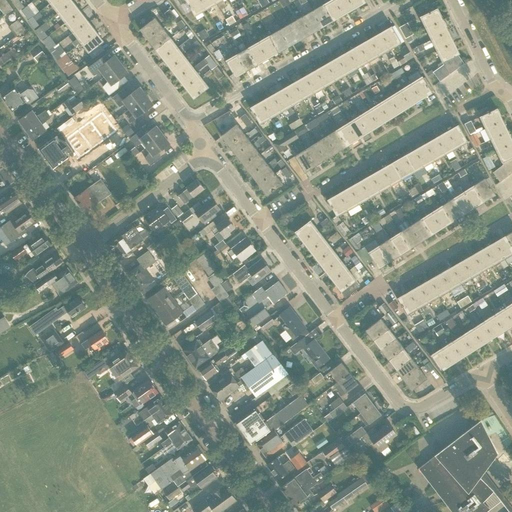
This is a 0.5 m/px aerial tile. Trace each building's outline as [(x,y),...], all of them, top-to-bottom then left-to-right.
[(4,0),(0,0),(0,10),(4,15),(12,10),(4,0)] [(71,0),(54,0),(50,3),(58,13),(73,1),(71,0)] [(200,0),(185,0),(195,16),(206,10),(200,0)] [(200,0),(206,10),(217,3),(214,0),(200,0)] [(330,0),(323,4),(333,21),(344,15),(335,0),(330,0)] [(335,0),(344,15),(355,8),(349,0),(335,0)] [(349,0),(355,8),(366,2),(364,0),(349,0)] [(73,1),(58,13),(65,23),(81,11),(73,1)] [(32,17),(39,11),(32,2),(22,10),(29,19),(32,17)] [(312,10),(322,27),(333,21),(323,4),(312,10)] [(243,7),(236,11),(240,19),(248,14),(243,7)] [(443,20),(437,8),(420,17),(425,28),(443,20)] [(302,17),(311,33),(322,27),(312,10),(302,17)] [(81,11),(65,23),(73,33),(88,21),(81,11)] [(29,19),(27,20),(33,28),(38,25),(32,17),(29,19)] [(291,23),(300,40),(311,33),(302,17),(291,23)] [(155,18),(140,29),(147,40),(163,28),(155,18)] [(16,35),(25,29),(18,19),(9,26),(16,35)] [(448,31),(443,20),(425,28),(431,40),(448,31)] [(88,21),(73,33),(77,39),(80,42),(81,43),(96,31),(88,21)] [(280,29),(290,46),(300,40),(291,23),(280,29)] [(407,23),(400,28),(406,38),(413,34),(407,23)] [(35,30),(43,40),(48,36),(40,26),(35,30)] [(392,26),(380,33),(390,50),(401,43),(392,26)] [(163,28),(147,40),(155,49),(170,38),(163,28)] [(269,35),(279,52),(290,46),(280,29),(269,35)] [(190,30),(186,33),(190,38),(194,35),(193,34),(190,30)] [(96,31),(81,43),(88,53),(104,41),(96,31)] [(454,42),(448,31),(431,40),(437,51),(454,42)] [(390,50),(380,33),(370,39),(379,56),(390,50)] [(49,35),(48,36),(43,40),(50,50),(56,45),(49,35)] [(258,42),(268,59),(279,52),(269,35),(258,42)] [(223,36),(213,42),(216,46),(222,42),(223,45),(227,43),(225,40),(226,40),(223,36)] [(170,38),(155,49),(163,59),(178,47),(170,38)] [(359,45),(369,62),(379,56),(370,39),(359,45)] [(248,48),(257,65),(268,59),(258,42),(248,48)] [(437,51),(442,62),(447,60),(452,57),(458,55),(460,54),(454,42),(437,51)] [(50,50),(49,50),(57,61),(66,54),(58,43),(56,45),(50,50)] [(358,68),(369,62),(359,45),(348,51),(358,68)] [(38,46),(30,52),(38,62),(46,56),(38,46)] [(0,66),(1,68),(19,55),(14,47),(0,57),(0,66)] [(178,47),(163,59),(170,69),(186,57),(178,47)] [(237,54),(246,71),(257,65),(248,48),(237,54)] [(218,50),(213,53),(217,60),(223,57),(218,50)] [(114,55),(113,56),(109,51),(88,68),(95,76),(101,71),(105,76),(121,64),(114,55)] [(337,58),(347,75),(358,68),(348,51),(337,58)] [(237,54),(226,61),(235,78),(246,71),(237,54)] [(193,67),(178,79),(186,89),(201,77),(197,72),(208,63),(206,60),(210,57),(209,55),(193,67)] [(458,55),(452,57),(459,67),(464,64),(458,55)] [(186,57),(170,69),(178,79),(193,67),(186,57)] [(452,57),(447,60),(454,70),(459,67),(452,57)] [(326,64),(336,81),(347,75),(337,58),(326,64)] [(447,60),(442,62),(441,62),(450,74),(454,70),(447,60)] [(72,61),(62,68),(68,76),(78,69),(72,61)] [(438,64),(438,67),(445,77),(450,74),(441,62),(438,64)] [(128,72),(121,64),(105,76),(109,81),(102,86),(109,95),(120,86),(116,81),(128,72)] [(316,70),(325,87),(336,81),(326,64),(316,70)] [(217,66),(211,71),(218,80),(224,75),(217,66)] [(438,67),(438,69),(433,72),(439,81),(445,77),(438,67)] [(305,76),(314,93),(325,87),(316,70),(305,76)] [(294,83),(304,100),(314,93),(305,76),(294,83)] [(371,76),(364,80),(367,85),(374,81),(371,76)] [(411,83),(422,99),(432,93),(422,76),(411,83)] [(73,77),(68,81),(72,86),(77,82),(73,77)] [(201,77),(186,89),(193,99),(209,87),(201,78),(201,77)] [(66,82),(56,88),(60,93),(69,86),(66,82)] [(283,89),(293,106),(304,100),(294,83),(283,89)] [(401,90),(411,106),(422,99),(411,83),(401,90)] [(1,96),(12,111),(25,102),(28,105),(38,97),(38,96),(37,97),(32,90),(27,90),(24,92),(22,90),(19,93),(14,87),(1,96)] [(126,103),(130,108),(131,107),(146,96),(139,87),(128,96),(123,89),(112,97),(120,108),(126,103)] [(272,95),(282,112),(293,106),(283,89),(272,95)] [(390,96),(400,113),(411,106),(401,90),(390,96)] [(261,101),(271,118),(282,112),(272,95),(261,101)] [(153,105),(146,96),(131,107),(130,108),(133,113),(128,118),(136,128),(147,120),(142,113),(153,105)] [(379,103),(390,119),(400,113),(390,96),(379,103)] [(78,97),(69,103),(76,112),(84,105),(78,97)] [(261,101),(250,108),(260,125),(271,118),(261,101)] [(369,110),(379,126),(390,119),(379,103),(369,110)] [(479,117),(485,128),(503,120),(497,108),(479,117)] [(32,110),(18,120),(25,130),(48,113),(45,109),(36,116),(32,110)] [(358,116),(368,133),(379,126),(369,110),(358,116)] [(48,113),(25,130),(32,140),(40,134),(46,129),(42,124),(51,117),(48,113)] [(101,114),(89,123),(103,142),(106,139),(111,135),(114,133),(105,120),(108,118),(105,114),(102,116),(101,114)] [(245,114),(240,118),(246,127),(252,123),(245,114)] [(348,123),(358,139),(368,133),(358,116),(348,123)] [(471,120),(464,124),(469,134),(476,131),(471,120)] [(485,128),(490,140),(508,131),(503,120),(485,128)] [(294,122),(289,125),(292,130),(297,127),(294,122)] [(79,130),(77,131),(91,150),(103,142),(89,123),(79,130)] [(337,129),(347,146),(358,139),(348,123),(337,129)] [(236,124),(221,136),(229,146),(244,134),(236,124)] [(74,133),(64,140),(78,159),(91,150),(77,131),(79,130),(76,125),(71,129),(74,133)] [(128,125),(122,129),(128,137),(134,133),(128,125)] [(305,125),(300,128),(303,134),(308,130),(305,125)] [(468,142),(458,125),(447,131),(456,148),(468,142)] [(146,147),(163,135),(156,126),(144,135),(141,130),(130,139),(136,146),(143,142),(146,147)] [(254,129),(247,134),(250,138),(257,133),(254,129)] [(326,136),(337,153),(347,146),(337,129),(326,136)] [(274,143),(279,153),(286,149),(284,146),(298,138),(294,131),(274,143)] [(436,137),(446,154),(456,148),(447,131),(436,137)] [(511,143),(511,139),(508,131),(490,140),(496,151),(511,143)] [(244,134),(229,146),(236,156),(252,144),(244,134)] [(481,144),(476,134),(470,137),(475,147),(481,144)] [(163,135),(146,147),(150,152),(145,158),(151,165),(161,157),(158,152),(169,143),(163,135)] [(57,136),(39,149),(53,168),(74,153),(65,141),(62,143),(57,136)] [(263,136),(256,141),(259,145),(266,140),(263,136)] [(316,143),(326,159),(337,153),(326,136),(316,143)] [(425,144),(435,160),(446,154),(436,137),(425,144)] [(305,149),(315,166),(326,159),(316,143),(305,149)] [(511,157),(511,143),(496,151),(502,163),(505,161),(510,159),(511,157)] [(252,144),(236,156),(244,166),(259,154),(252,144)] [(414,150),(424,167),(435,160),(425,144),(414,150)] [(294,156),(305,173),(315,166),(305,149),(294,156)] [(403,156),(413,173),(424,167),(414,150),(403,156)] [(259,154),(244,166),(252,176),(267,164),(260,154),(259,154)] [(393,162),(402,179),(413,173),(403,156),(393,162)] [(511,171),(511,170),(505,161),(502,163),(503,165),(501,166),(508,175),(511,171)] [(382,168),(391,185),(402,179),(393,162),(382,168)] [(267,164),(252,176),(259,186),(275,174),(267,164)] [(508,175),(501,166),(497,169),(504,178),(508,175)] [(286,167),(281,171),(287,179),(292,175),(286,167)] [(371,175),(381,192),(391,185),(382,168),(371,175)] [(499,182),(504,178),(497,169),(492,173),(499,182)] [(275,174),(259,186),(267,196),(282,184),(275,174)] [(360,181),(370,198),(381,192),(371,175),(360,181)] [(474,185),(484,201),(495,194),(485,178),(474,185)] [(184,204),(204,189),(197,179),(186,187),(187,189),(182,193),(182,192),(178,195),(184,204)] [(74,198),(84,213),(97,203),(96,202),(108,193),(99,180),(74,198)] [(446,180),(443,182),(447,189),(449,192),(453,190),(446,180)] [(349,187),(359,204),(370,198),(360,181),(349,187)] [(463,192),(474,208),(484,201),(474,185),(463,192)] [(338,193),(348,210),(359,204),(349,187),(338,193)] [(453,198),(463,215),(474,208),(463,192),(453,198)] [(6,213),(22,203),(14,193),(6,199),(4,197),(0,199),(0,210),(3,209),(6,213)] [(338,193),(327,200),(337,217),(348,210),(338,193)] [(406,196),(399,200),(401,204),(408,200),(406,196)] [(442,205),(453,221),(463,215),(453,198),(442,205)] [(199,202),(190,209),(193,213),(193,214),(195,212),(205,224),(216,215),(214,213),(219,209),(212,199),(202,206),(199,202)] [(172,208),(178,217),(183,213),(177,204),(172,208)] [(440,224),(442,228),(453,221),(442,205),(432,212),(440,224)] [(159,207),(145,217),(146,219),(145,220),(148,225),(150,224),(154,230),(169,220),(171,223),(176,219),(168,207),(162,211),(159,207)] [(16,216),(0,227),(11,242),(26,231),(25,228),(34,221),(28,212),(18,219),(16,216)] [(425,224),(432,235),(442,228),(440,224),(432,212),(421,218),(425,224)] [(327,217),(320,222),(323,226),(329,221),(327,217)] [(230,231),(234,228),(227,218),(217,224),(216,226),(213,222),(209,224),(199,232),(203,236),(210,230),(219,242),(231,233),(230,231)] [(411,225),(421,242),(432,235),(425,224),(421,218),(411,225)] [(310,220),(295,232),(303,242),(318,230),(310,220)] [(350,233),(342,222),(336,226),(344,237),(350,233)] [(400,232),(411,248),(421,242),(411,225),(400,232)] [(107,245),(112,252),(139,233),(134,227),(121,236),(121,235),(107,245)] [(318,230),(303,242),(310,252),(326,240),(318,230)] [(390,239),(400,255),(411,248),(400,232),(390,239)] [(112,252),(119,262),(127,256),(128,257),(132,254),(131,253),(133,252),(130,249),(143,240),(139,233),(112,252)] [(348,240),(356,251),(362,247),(359,242),(363,239),(358,233),(348,240)] [(35,255),(51,244),(44,235),(29,246),(27,243),(15,252),(18,257),(26,251),(28,254),(32,251),(35,255)] [(495,242),(504,258),(511,254),(511,246),(506,235),(495,242)] [(246,238),(228,252),(237,264),(255,250),(246,238)] [(379,245),(389,262),(400,255),(390,239),(379,245)] [(326,240),(310,252),(318,262),(333,250),(326,240)] [(484,248),(494,265),(504,258),(495,242),(484,248)] [(226,243),(211,254),(216,261),(224,256),(223,254),(230,249),(226,243)] [(368,252),(379,269),(389,262),(379,245),(368,252)] [(348,246),(342,251),(347,256),(353,252),(348,246)] [(473,254),(483,271),(494,265),(484,248),(473,254)] [(127,274),(140,291),(154,280),(145,268),(156,261),(148,250),(138,258),(141,263),(127,274)] [(333,250),(318,262),(326,272),(341,260),(333,250)] [(199,263),(209,256),(205,252),(196,259),(199,263)] [(57,253),(43,263),(44,263),(35,270),(34,267),(32,269),(30,270),(29,271),(28,273),(27,274),(32,280),(33,278),(36,282),(51,272),(50,271),(63,262),(57,253)] [(462,260),(472,277),(483,271),(473,254),(462,260)] [(355,255),(350,258),(355,265),(360,261),(355,255)] [(199,263),(203,267),(212,261),(209,256),(199,263)] [(244,265),(234,273),(237,277),(240,281),(247,277),(251,274),(256,281),(271,271),(262,259),(247,269),(244,265)] [(341,260),(326,272),(333,282),(349,270),(341,260)] [(451,267),(461,283),(472,277),(462,260),(451,267)] [(203,267),(206,272),(215,265),(212,261),(203,267)] [(219,269),(215,265),(206,272),(209,276),(216,271),(219,269)] [(441,273),(450,290),(461,283),(451,267),(441,273)] [(78,282),(68,268),(56,276),(54,273),(36,286),(40,291),(51,283),(60,295),(78,282)] [(171,275),(175,280),(184,274),(179,269),(171,275)] [(333,282),(341,292),(346,297),(359,286),(355,281),(357,280),(349,270),(333,282)] [(216,271),(209,276),(207,278),(211,282),(219,276),(216,271)] [(430,279),(439,296),(450,290),(441,273),(430,279)] [(175,280),(179,285),(187,279),(184,274),(175,280)] [(214,287),(220,283),(223,281),(219,276),(211,282),(214,287)] [(179,285),(184,292),(192,286),(187,279),(179,285)] [(419,285),(429,302),(439,296),(430,279),(419,285)] [(274,303),(288,293),(279,281),(265,291),(262,287),(252,294),(259,303),(268,296),(274,303)] [(220,283),(214,287),(211,289),(215,295),(224,289),(220,283)] [(408,292),(418,309),(429,302),(419,285),(408,292)] [(504,285),(494,291),(497,296),(507,290),(504,285)] [(197,293),(192,286),(184,292),(189,299),(197,293)] [(165,287),(147,300),(156,312),(174,300),(165,287)] [(228,294),(224,289),(215,295),(219,300),(228,294)] [(408,292),(397,298),(407,315),(418,309),(408,292)] [(202,299),(197,293),(189,299),(193,305),(202,299)] [(468,296),(458,302),(461,308),(471,302),(468,296)] [(56,309),(30,327),(35,335),(68,312),(72,319),(77,316),(77,315),(86,309),(78,297),(64,307),(64,306),(57,311),(56,309)] [(205,304),(202,299),(193,305),(197,310),(205,304)] [(174,300),(156,312),(165,325),(183,312),(174,300)] [(242,313),(249,307),(244,301),(237,306),(242,313)] [(393,301),(389,305),(393,311),(398,307),(393,301)] [(384,302),(379,307),(393,325),(398,321),(384,302)] [(306,328),(290,307),(280,314),(286,322),(282,325),(293,339),(298,335),(298,334),(306,328)] [(255,326),(258,323),(270,315),(265,308),(249,319),(255,326)] [(494,315),(504,331),(511,326),(511,319),(504,308),(494,315)] [(196,321),(202,329),(218,318),(212,310),(196,321)] [(263,330),(275,321),(270,315),(258,323),(263,330)] [(483,321),(494,338),(504,331),(494,315),(483,321)] [(0,332),(9,327),(3,316),(0,318),(0,332)] [(381,318),(365,330),(373,340),(389,328),(381,318)] [(432,318),(426,322),(429,327),(435,323),(432,318)] [(424,321),(416,326),(420,333),(428,328),(424,321)] [(473,328),(483,345),(494,338),(483,321),(473,328)] [(389,328),(373,340),(381,350),(396,338),(389,328)] [(462,335),(473,351),(483,345),(473,328),(462,335)] [(54,330),(41,339),(50,351),(63,342),(54,330)] [(109,340),(102,330),(88,339),(88,340),(82,344),(85,350),(92,345),(95,350),(109,340)] [(253,330),(248,334),(252,339),(257,335),(253,330)] [(329,358),(328,356),(314,339),(311,341),(306,335),(289,348),(294,354),(303,348),(313,360),(312,361),(317,367),(329,358)] [(452,341),(462,358),(473,351),(462,335),(452,341)] [(396,338),(381,350),(388,360),(404,348),(396,338)] [(196,340),(182,350),(195,368),(209,358),(209,357),(219,350),(211,339),(201,346),(196,340)] [(287,374),(263,340),(245,353),(255,367),(239,379),(240,381),(237,383),(229,373),(211,386),(221,399),(243,384),(248,391),(250,389),(256,396),(278,380),(287,374)] [(441,348),(452,365),(462,358),(452,341),(441,348)] [(62,357),(73,349),(69,343),(58,350),(62,357)] [(404,348),(388,360),(396,370),(411,358),(404,348)] [(430,355),(441,372),(452,365),(441,348),(430,355)] [(127,350),(110,362),(122,379),(125,383),(134,378),(130,373),(139,367),(127,350)] [(201,373),(201,375),(203,378),(206,378),(206,379),(218,371),(213,364),(215,362),(218,365),(228,358),(224,352),(199,369),(201,373)] [(411,358),(396,370),(404,380),(419,368),(411,358)] [(96,373),(107,365),(103,359),(92,367),(96,373)] [(329,371),(338,382),(349,373),(341,362),(329,371)] [(428,362),(424,366),(429,372),(433,368),(428,362)] [(419,368),(404,380),(411,390),(427,378),(419,368)] [(316,383),(324,377),(321,372),(312,379),(316,383)] [(358,384),(349,373),(338,382),(334,385),(342,396),(358,384)] [(135,393),(134,396),(140,405),(158,392),(148,380),(134,390),(135,393)] [(121,401),(132,392),(126,384),(114,392),(121,401)] [(358,414),(359,414),(373,404),(365,393),(353,402),(361,412),(358,414)] [(259,405),(235,422),(251,444),(272,429),(273,430),(274,429),(308,404),(301,395),(266,421),(260,413),(262,410),(259,405)] [(144,420),(149,417),(166,404),(161,397),(138,412),(144,420)] [(335,408),(343,402),(340,397),(331,404),(335,408)] [(330,413),(334,417),(347,407),(344,403),(330,413)] [(166,404),(149,417),(144,420),(146,423),(148,421),(149,422),(151,420),(151,421),(153,419),(152,418),(154,416),(159,424),(173,414),(166,404)] [(381,414),(373,404),(359,414),(367,425),(381,414)] [(305,418),(284,434),(292,446),(313,430),(305,418)] [(481,420),(416,470),(450,511),(482,511),(489,507),(482,501),(493,490),(475,472),(493,454),(486,444),(491,440),(481,420)] [(161,443),(164,447),(172,441),(172,440),(186,431),(179,422),(165,432),(169,437),(161,443)] [(137,445),(154,433),(147,424),(131,436),(137,445)] [(396,434),(388,424),(376,432),(374,429),(362,437),(368,446),(374,442),(380,451),(387,446),(385,442),(396,434)] [(362,426),(343,441),(348,448),(367,433),(362,426)] [(274,429),(273,430),(273,431),(256,443),(267,458),(285,444),(274,429)] [(172,440),(172,441),(164,447),(161,449),(164,453),(175,445),(178,449),(192,439),(186,431),(172,440)] [(328,458),(344,447),(339,439),(323,451),(328,458)] [(205,460),(206,459),(197,446),(195,447),(193,444),(151,474),(162,489),(174,480),(178,486),(208,464),(205,460)] [(298,469),(306,462),(299,453),(291,459),(298,469)] [(277,458),(267,465),(278,480),(288,473),(287,472),(294,467),(289,460),(282,465),(277,458)] [(209,465),(193,477),(180,487),(183,492),(190,486),(196,485),(198,484),(202,488),(217,477),(216,475),(216,473),(215,471),(213,471),(209,465)] [(306,469),(280,488),(287,496),(296,489),(298,491),(302,488),(305,484),(308,480),(309,480),(313,478),(306,469)] [(296,489),(287,496),(294,507),(312,494),(309,489),(323,478),(319,473),(313,478),(309,480),(308,480),(305,484),(302,488),(298,491),(296,489)] [(333,509),(367,485),(362,478),(338,495),(339,497),(329,503),(333,509)] [(182,493),(174,482),(163,490),(170,501),(182,493)] [(324,501),(336,492),(331,484),(318,493),(324,501)] [(219,511),(236,500),(227,488),(221,492),(220,490),(215,493),(216,496),(208,502),(206,500),(193,509),(195,511),(208,511),(213,509),(214,511),(219,511)]
